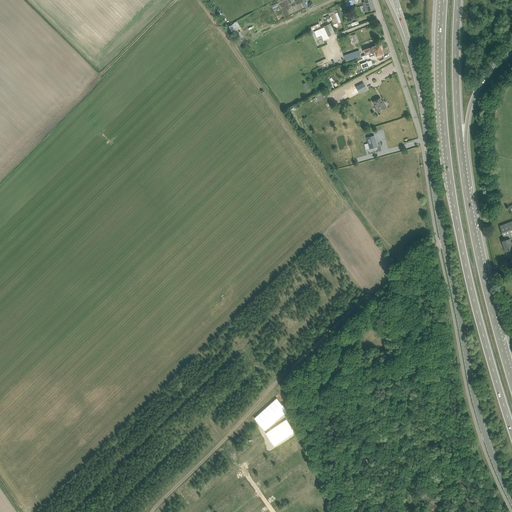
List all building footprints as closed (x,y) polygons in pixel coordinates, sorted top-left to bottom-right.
[(371,0),(364,0),(365,1),(362,2),(365,12),(368,11),(370,11),(375,9),(371,0)] [(228,26),(239,42),(241,40),(240,39),(244,36),(240,31),(238,32),(237,29),(238,28),(235,23),(228,26)] [(324,27),(314,32),(317,37),(321,35),(324,40),(329,38),(329,36),(335,33),(330,23),(324,26),(324,27)] [(373,47),(364,50),(366,54),(366,55),(382,49),(381,48),(382,47),(381,45),(380,45),(380,44),(375,46),(373,47)] [(382,49),(366,55),(367,57),(367,58),(369,57),(375,55),(376,57),(379,56),(383,54),(383,53),(384,53),(383,51),(382,51),(382,49)] [(359,50),(344,55),(346,61),(361,56),(359,50)] [(363,83),(346,92),(349,99),(367,89),(363,83)] [(380,98),(376,100),(373,102),(379,112),(387,107),(384,103),(383,104),(380,98)] [(377,146),(374,136),(367,138),(370,148),(377,146)] [(500,226),(501,228),(504,235),(508,234),(511,232),(511,224),(510,225),(509,223),(500,226)] [(508,234),(504,235),(505,240),(502,241),(506,251),(507,253),(508,254),(509,254),(511,253),(511,252),(511,244),(510,238),(509,238),(508,234)] [(287,410),(276,398),(254,418),(265,430),(287,410)]
